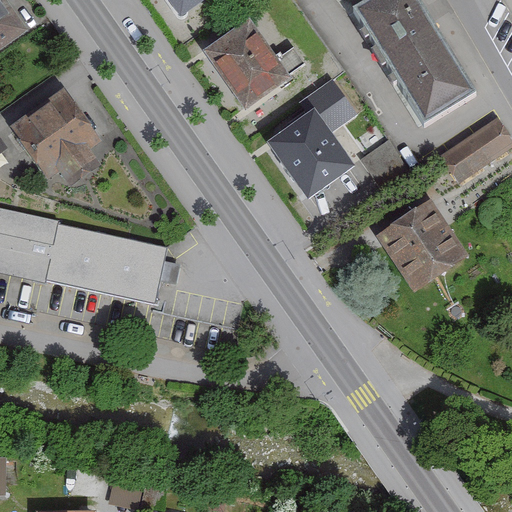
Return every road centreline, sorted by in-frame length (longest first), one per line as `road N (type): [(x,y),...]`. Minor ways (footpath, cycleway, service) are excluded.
road 1 (secondary): [(334,356),(85,0)]
road 2 (residential): [(0,327),(235,376),(284,375),(334,356)]
road 3 (secondary): [(444,511),(334,356)]
